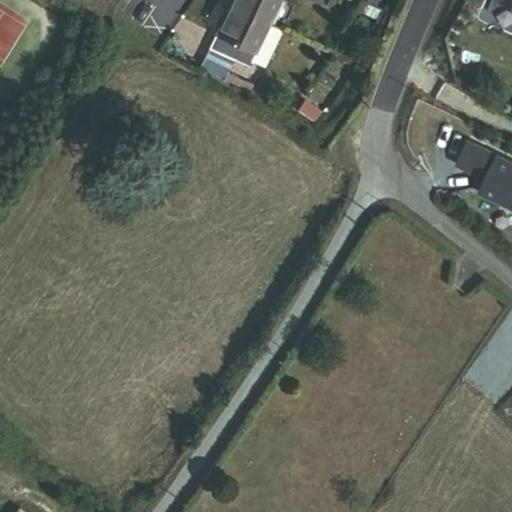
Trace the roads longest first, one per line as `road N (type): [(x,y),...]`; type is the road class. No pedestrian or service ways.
road 1 (unclassified): [(166,511),(382,169)]
road 2 (residential): [(382,169),(374,128),(387,72),(421,0)]
road 3 (residential): [(511,280),(408,200),(382,169)]
